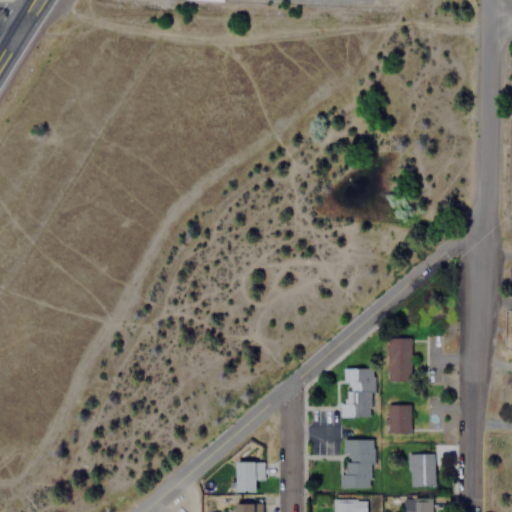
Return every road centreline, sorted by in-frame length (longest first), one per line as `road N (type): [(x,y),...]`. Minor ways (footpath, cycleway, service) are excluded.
road 1 (tertiary): [(138,511),(446,247),(480,234)]
road 2 (residential): [(480,234),(468,511)]
road 3 (tertiary): [(485,0),(480,234)]
road 4 (residential): [(281,387),(285,511)]
